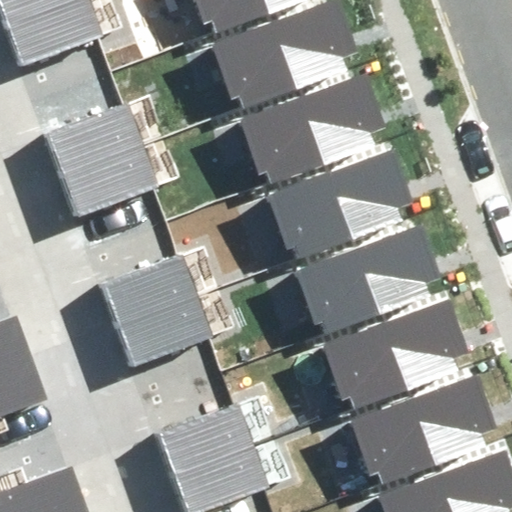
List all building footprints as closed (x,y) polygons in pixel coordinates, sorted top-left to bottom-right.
[(2,0),(8,13),(41,0),(2,0)] [(86,0),(41,0),(8,13),(24,55),(97,27),(86,0)] [(211,6),(216,22),(277,0),(198,0),(201,9),(211,6)] [(231,75),(237,90),(341,54),(336,40),(349,35),(336,0),(304,0),(207,34),(222,78),(231,75)] [(263,150),(269,166),(373,129),(368,115),(381,111),(365,65),(239,109),(254,153),(263,150)] [(121,95),(47,123),(61,160),(135,132),(121,95)] [(135,132),(61,160),(77,201),(150,174),(135,132)] [(288,231),(293,247),(398,210),(393,196),(406,192),(390,147),(263,191),(279,235),(288,231)] [(314,299),(319,314),(424,278),(419,264),(432,259),(416,214),(289,258),(305,302),(314,299)] [(176,251),(102,279),(116,315),(190,287),(176,251)] [(190,287),(116,315),(132,357),(205,330),(190,287)] [(347,379),(353,395),(457,358),(453,344),(465,340),(449,294),(323,338),(338,382),(347,379)] [(0,327),(0,371),(38,359),(24,319),(0,327)] [(0,371),(0,417),(52,399),(38,359),(0,371)] [(378,461),(383,477),(487,441),(483,426),(495,422),(479,377),(353,421),(368,465),(378,461)] [(233,398),(159,426),(173,462),(247,434),(233,398)] [(247,434),(173,462),(189,504),(262,476),(247,434)] [(511,511),(511,496),(511,455),(509,447),(382,491),(389,511),(511,511)] [(0,492),(0,511),(71,511),(90,505),(76,465),(0,492)]
